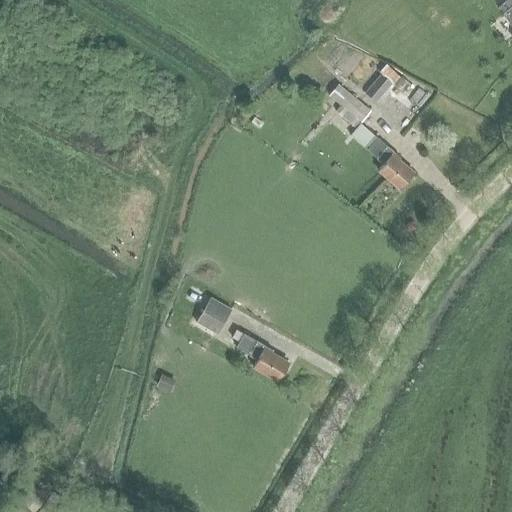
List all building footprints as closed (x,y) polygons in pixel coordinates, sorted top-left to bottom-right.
[(511,1),(511,0),(507,0),(498,8),(503,14),(511,6),(511,1)] [(511,6),(503,14),(511,24),(511,6)] [(380,75),(364,94),(375,103),(391,84),(380,75)] [(361,123),(370,112),(336,85),(327,96),(361,123)] [(399,158),(374,137),(358,123),(348,135),(382,164),(377,170),(399,189),(412,173),(397,160),(399,158)] [(210,300),(196,326),(217,338),(232,313),(210,300)] [(277,381),(287,363),(270,353),(271,351),(243,334),(235,347),(256,359),(252,366),(277,381)] [(28,488),(20,501),(35,510),(43,498),(28,488)] [(78,511),(51,491),(34,511),(78,511)]
